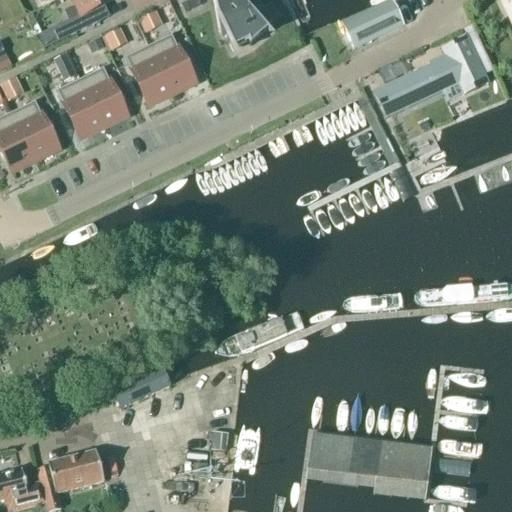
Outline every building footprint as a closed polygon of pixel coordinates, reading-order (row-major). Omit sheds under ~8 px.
[(68,23),(37,38),(43,51),(101,23),(95,11),(115,1),(115,0),(70,0),(75,8),(63,14),(68,23)] [(247,9),(242,0),(216,0),(214,1),(217,17),(226,36),(236,61),(238,60),(234,51),(247,45),(249,49),(250,49),(250,47),(266,34),(272,41),(273,40),(247,9)] [(511,0),(503,0),(502,1),(511,21),(511,0)] [(401,27),(391,5),(342,28),(352,50),(401,27)] [(110,50),(128,42),(121,28),(104,35),(110,50)] [(147,49),(157,69),(170,98),(194,86),(171,38),(147,49)] [(487,85),(465,40),(441,51),(446,61),(374,95),(385,119),(457,85),(463,97),(487,85)] [(170,98),(157,69),(147,49),(124,61),(147,109),(170,98)] [(79,82),(88,102),(102,131),(126,119),(102,71),(79,82)] [(17,77),(0,84),(0,106),(26,95),(17,77)] [(79,142),(102,131),(88,102),(79,82),(55,94),(79,142)] [(11,115),(16,126),(34,164),(58,152),(34,104),(11,115)] [(34,164),(16,126),(11,115),(0,120),(0,153),(11,175),(34,164)] [(117,412),(168,389),(161,372),(110,396),(117,412)] [(430,451),(312,437),(306,483),(374,492),(374,497),(424,503),(430,451)] [(39,485),(45,506),(46,511),(58,511),(55,496),(102,484),(94,453),(47,465),(51,482),(39,485)] [(22,511),(45,506),(39,485),(25,489),(21,472),(0,477),(0,502),(5,502),(7,511),(22,511)]
